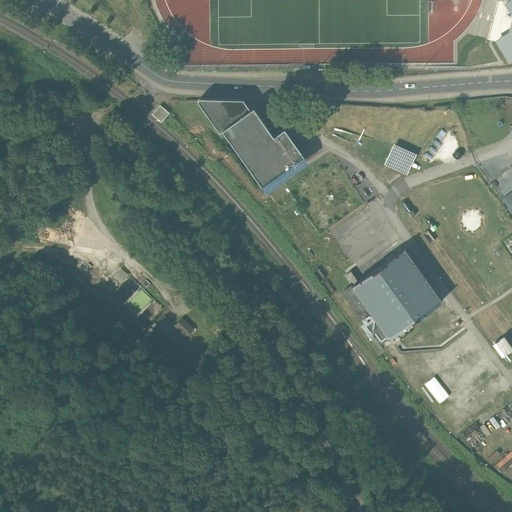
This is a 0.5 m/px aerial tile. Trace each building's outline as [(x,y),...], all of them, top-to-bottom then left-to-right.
[(511,32),(496,42),(505,57),(508,62),(511,59),(511,0),(506,3),(511,13),(511,32)] [(250,109),(243,99),(200,98),(199,99),(198,100),(198,101),(198,102),(219,133),(223,130),(262,186),(276,176),(304,156),(297,147),(284,128),(273,136),(253,107),(250,109)] [(163,109),(160,106),(152,115),(161,122),(168,113),(163,109)] [(502,124),(504,122),(504,120),(505,118),(504,116),(503,115),(502,114),(500,113),(498,113),(496,113),(494,115),(493,116),(493,118),(493,120),(493,122),(495,123),(496,124),(498,125),(500,125),(501,124),(502,124)] [(441,130),(436,137),(441,141),(446,134),(441,130)] [(384,166),(406,175),(416,155),(394,145),(384,166)] [(354,284),(351,286),(342,293),(364,324),(366,322),(382,344),(389,339),(392,337),(442,301),(404,248),(354,284)] [(112,278),(121,284),(128,275),(120,269),(115,276),(114,275),(112,278)] [(193,333),(182,322),(175,330),(186,340),(193,333)] [(206,346),(197,337),(193,342),(202,350),(206,346)] [(511,450),(504,458),(501,455),(492,463),(502,474),(511,464),(511,450)] [(376,492),(360,476),(354,482),(369,499),(376,492)] [(311,511),(307,506),(301,501),(293,500),(286,502),(280,506),(275,511),(311,511)]
